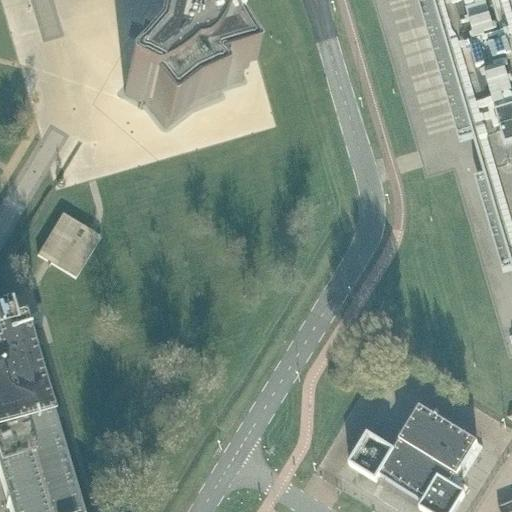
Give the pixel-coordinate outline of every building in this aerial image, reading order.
[(511,0),(432,0),(435,8),(440,7),(442,14),(437,15),(511,266),(511,0)] [(159,43),(157,51),(155,64),(134,87),(130,85),(125,91),(125,92),(124,94),(124,95),(125,96),(126,98),(127,97),(148,108),(166,131),(191,111),(221,98),(215,91),(243,82),(227,54),(218,24),(186,33),(173,26),(169,24),(169,23),(169,22),(169,21),(168,21),(167,21),(166,21),(166,22),(166,23),(163,26),(159,43)] [(48,263),(76,280),(102,239),(92,233),(63,216),(38,257),(48,263)] [(78,511),(72,490),(74,490),(57,434),(55,428),(53,421),(50,410),(42,382),(40,382),(29,348),(31,347),(31,346),(28,347),(28,346),(22,348),(11,312),(9,312),(9,313),(0,315),(0,477),(9,508),(7,508),(7,509),(9,509),(10,511),(78,511)] [(396,452),(395,454),(394,453),(369,437),(350,467),(360,473),(377,484),(381,478),(424,505),(420,511),(422,511),(455,511),(465,497),(451,489),(457,479),(478,446),(420,411),(400,444),(401,444),(396,452)]
